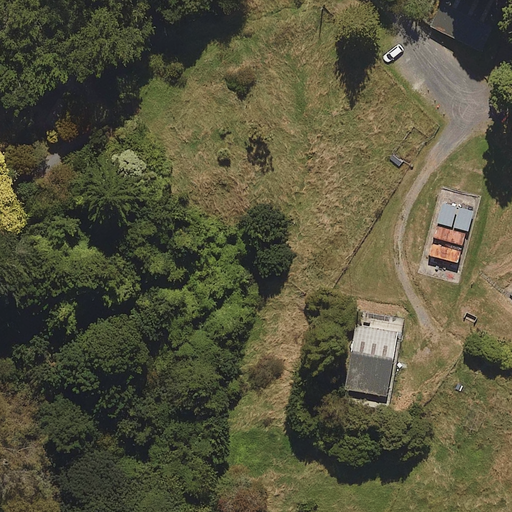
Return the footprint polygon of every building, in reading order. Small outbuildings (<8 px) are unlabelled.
[(505,11),(483,0),(445,0),(431,29),(483,55),(505,11)] [(453,229),(458,211),(442,207),(438,225),(453,229)] [(458,211),(453,229),(469,233),(474,216),(458,211)] [(467,236),(438,229),(435,241),(463,249),(467,236)] [(462,251),(437,244),(433,260),(459,266),(462,251)] [(349,394),(390,399),(398,334),(357,329),(349,394)]
